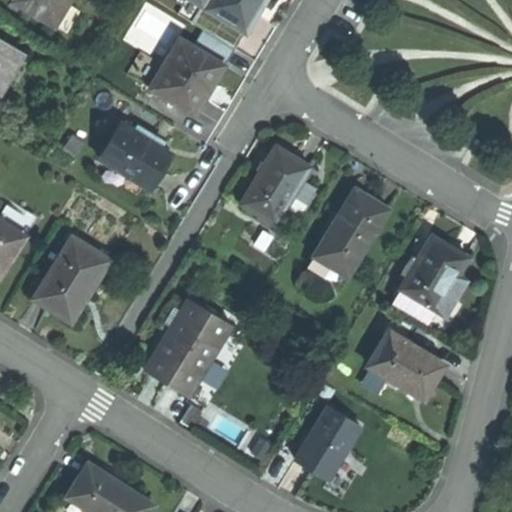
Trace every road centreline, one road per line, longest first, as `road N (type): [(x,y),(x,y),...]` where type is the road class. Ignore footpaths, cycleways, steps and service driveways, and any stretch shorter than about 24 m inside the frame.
road 1 (residential): [(277,83),(511,219)]
road 2 (residential): [(78,391),(271,511)]
road 3 (residential): [(454,511),(511,294)]
road 4 (residential): [(3,511),(78,391)]
